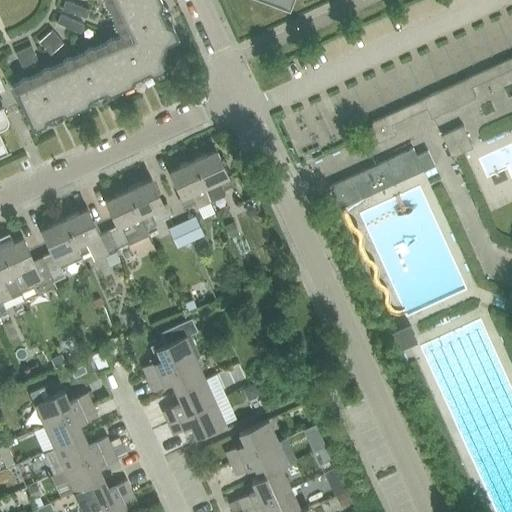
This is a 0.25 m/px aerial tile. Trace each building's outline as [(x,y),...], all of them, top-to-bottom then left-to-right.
[(112,0),(129,36),(14,89),(33,129),(168,68),(163,56),(167,44),(179,38),(161,0),(112,0)] [(71,12),(73,4),(65,1),(63,9),(71,12)] [(73,4),(71,12),(79,14),(81,6),(73,4)] [(79,14),(87,16),(89,9),(81,6),(79,14)] [(61,15),(58,23),(66,26),(68,18),(61,15)] [(68,18),(66,26),(74,29),(76,21),(68,18)] [(81,32),(84,24),(76,21),(74,29),(81,32)] [(46,36),(51,42),(58,37),(52,30),(46,36)] [(39,42),(45,48),(51,42),(46,36),(39,42)] [(57,49),(63,43),(58,37),(51,42),(57,49)] [(50,54),(57,49),(51,42),(45,48),(50,54)] [(35,54),(32,46),(24,50),(28,58),(35,54)] [(24,50),(16,54),(20,61),(28,58),(24,50)] [(31,65),(39,62),(35,54),(28,58),(31,65)] [(370,132),(368,140),(376,142),(396,133),(391,122),(426,106),(431,117),(432,116),(477,96),(472,85),(511,67),(511,57),(372,120),(372,121),(370,132)] [(20,61),(23,69),(31,65),(28,58),(20,61)] [(0,153),(10,149),(9,147),(8,148),(5,143),(0,132),(0,127),(4,125),(5,125),(6,124),(7,123),(7,122),(8,120),(8,119),(8,118),(8,116),(2,103),(0,103),(0,153)] [(462,125),(442,134),(452,155),(452,156),(462,151),(472,147),(462,125)] [(335,198),(340,207),(424,169),(423,169),(434,164),(428,150),(417,154),(414,147),(330,185),(335,198)] [(216,148),(192,158),(211,200),(225,194),(226,190),(225,187),(235,182),(231,173),(228,174),(216,148)] [(195,201),(197,206),(211,200),(192,158),(170,169),(182,195),(178,197),(183,206),(195,201)] [(129,187),(147,227),(156,223),(155,219),(171,211),(167,202),(164,203),(152,177),(129,187)] [(108,229),(117,248),(150,233),(147,227),(129,187),(105,198),(117,225),(108,229)] [(64,217),(81,253),(90,249),(94,258),(117,248),(108,229),(99,233),(87,207),(64,217)] [(83,257),(81,253),(64,217),(41,227),(52,252),(43,256),(53,280),(65,275),(62,267),(83,257)] [(191,241),(203,235),(195,217),(182,222),(191,241)] [(182,222),(170,228),(178,246),(191,241),(182,222)] [(234,222),(225,226),(229,237),(238,233),(234,222)] [(0,247),(19,289),(32,283),(37,294),(56,286),(53,280),(43,256),(33,260),(23,236),(14,240),(12,236),(0,241),(0,247)] [(0,302),(21,292),(19,289),(0,247),(0,302)] [(99,297),(93,300),(95,306),(102,304),(99,297)] [(193,299),(184,302),(188,310),(196,307),(193,299)] [(148,378),(195,357),(199,355),(189,333),(197,330),(191,318),(162,332),(167,343),(156,348),(161,358),(142,367),(148,378)] [(402,327),(392,331),(400,349),(410,344),(417,341),(409,323),(402,327)] [(34,374),(54,354),(41,341),(21,361),(34,374)] [(62,354),(50,359),(54,368),(66,363),(62,354)] [(103,354),(93,358),(99,370),(109,366),(103,354)] [(148,378),(153,390),(171,382),(176,392),(205,379),(195,357),(148,378)] [(10,371),(7,380),(10,387),(23,381),(17,368),(10,371)] [(167,422),(215,400),(205,379),(176,392),(180,402),(162,410),(167,422)] [(251,385),(243,388),(246,395),(252,397),(258,394),(253,384),(251,385)] [(34,403),(44,425),(92,403),(87,392),(69,400),(64,389),(34,403)] [(167,422),(173,434),(191,425),(196,436),(225,423),(215,400),(167,422)] [(54,447),(84,434),(79,423),(97,415),(92,403),(44,425),(54,447)] [(225,451),(230,462),(278,441),(268,419),(238,432),(243,443),(225,451)] [(315,424),(304,429),(313,451),(325,446),(315,424)] [(88,444),(84,434),(54,447),(64,469),(112,447),(106,435),(88,444)] [(281,466),(281,467),(295,460),(285,438),(278,441),(230,462),(218,468),(223,480),(254,466),(258,476),(281,466)] [(6,445),(0,447),(0,454),(2,459),(10,455),(6,445)] [(103,477),(99,467),(117,459),(112,447),(64,469),(74,491),(103,477)] [(325,447),(318,451),(323,462),(330,458),(325,447)] [(258,476),(251,479),(256,490),(238,498),(243,510),(291,488),(281,467),(281,466),(258,476)] [(83,511),(85,511),(132,491),(126,479),(108,487),(103,477),(74,491),(83,511)] [(341,482),(331,487),(334,494),(345,490),(341,482)] [(35,485),(28,488),(32,497),(40,494),(35,485)] [(295,511),(300,510),(300,509),(291,488),(243,510),(244,511),(295,511)] [(85,511),(119,511),(137,503),(132,491),(85,511)] [(346,492),(337,495),(341,506),(350,502),(346,492)] [(50,502),(37,508),(38,511),(51,511),(54,511),(50,502)]
